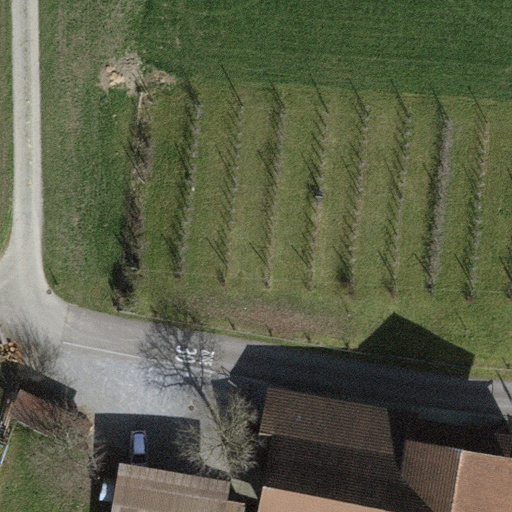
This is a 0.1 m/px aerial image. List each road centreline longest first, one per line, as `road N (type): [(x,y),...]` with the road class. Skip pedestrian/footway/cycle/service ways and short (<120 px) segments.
road 1 (residential): [(511,399),(28,314)]
road 2 (track): [(26,0),(28,314)]
